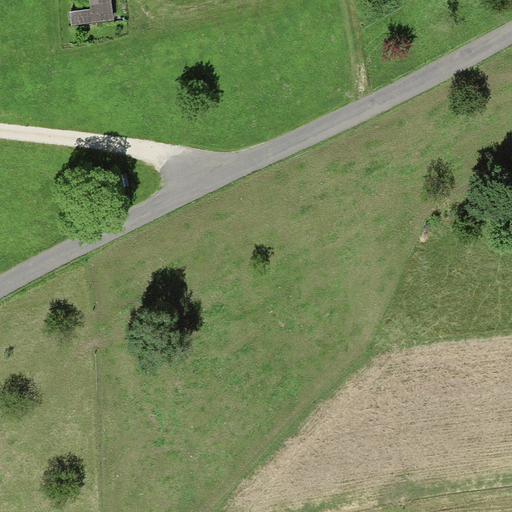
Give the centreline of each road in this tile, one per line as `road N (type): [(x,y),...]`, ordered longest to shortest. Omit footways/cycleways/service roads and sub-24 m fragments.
road 1 (unclassified): [(511,33),(0,295)]
road 2 (track): [(0,130),(232,173)]
